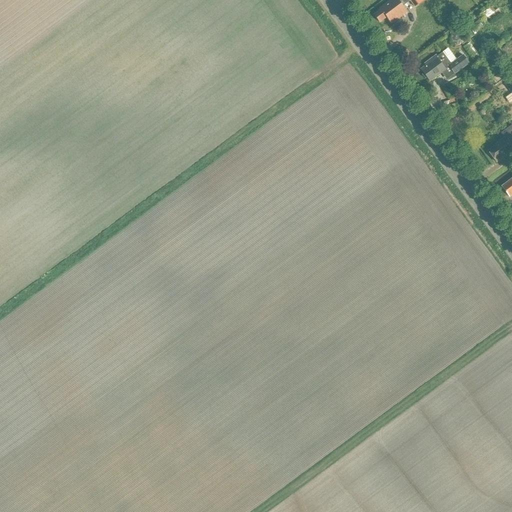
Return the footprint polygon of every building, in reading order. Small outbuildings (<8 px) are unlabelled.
[(373,16),(379,24),(386,19),(388,22),(390,20),(392,24),(406,14),(395,0),(391,0),(379,10),(380,11),(373,16)] [(427,1),(426,0),(407,0),(414,9),(427,1)] [(469,28),(473,34),(482,27),(478,21),(469,28)] [(461,37),(459,33),(454,32),(451,34),(450,39),(452,43),(457,44),(460,41),(461,37)] [(481,60),(469,44),(465,47),(476,63),(481,60)] [(453,75),(468,65),(462,57),(451,65),(442,54),(436,58),(435,57),(424,65),(425,67),(420,71),(422,73),(421,76),(424,80),(427,80),(429,83),(445,71),(448,68),(453,75)] [(507,74),(503,68),(498,71),(502,78),(507,74)] [(496,146),(488,152),(496,163),(511,151),(511,147),(509,144),(511,141),(511,125),(501,134),(504,138),(495,145),(496,146)] [(511,179),(501,188),(508,198),(511,195),(511,179)]
